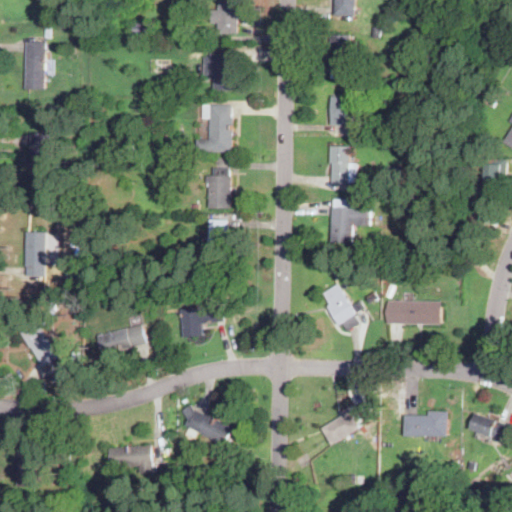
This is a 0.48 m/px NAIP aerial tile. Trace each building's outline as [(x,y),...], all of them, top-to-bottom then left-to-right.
[(240,0),(240,15),(240,34),(220,33),(221,23),(214,23),(214,9),(221,10),(221,0),(240,0)] [(358,0),(358,15),(337,15),(337,0),(358,0)] [(151,22),(151,37),(135,36),(136,15),(143,15),(143,22),(151,22)] [(382,26),(382,37),(373,36),(374,25),(382,26)] [(361,42),(361,64),(357,64),(356,74),(333,73),(333,71),(334,34),(352,34),(352,42),(361,42)] [(433,35),(431,47),(421,45),(423,34),(433,35)] [(48,73),(48,89),(29,89),(29,50),(29,42),(49,42),(48,73)] [(164,42),(164,50),(154,50),(154,42),(164,42)] [(238,53),(238,61),(238,90),(216,90),(217,75),(206,74),(206,57),(213,57),(213,53),(238,53)] [(181,79),(181,92),(161,92),(161,79),(181,79)] [(359,109),(359,118),(352,117),(351,125),(333,124),(334,95),(360,95),(359,109)] [(498,101),(495,107),(485,102),(488,95),(498,101)] [(431,117),(407,118),(407,103),(430,102),(431,117)] [(235,135),(235,151),(200,151),(200,139),(212,140),(212,118),(205,118),(205,105),(234,105),(234,117),(236,117),(235,135)] [(51,133),(50,182),(31,181),(32,136),(32,133),(51,133)] [(179,142),(178,154),(161,152),(162,140),(179,142)] [(359,163),(359,175),(352,175),(352,183),(335,182),(335,163),(333,163),(333,162),(333,146),(352,146),(352,163),(359,163)] [(510,159),(509,174),(509,184),(486,183),(487,163),(496,163),(497,158),(510,159)] [(404,177),(391,178),(389,164),(402,163),(404,177)] [(234,175),(234,176),(233,208),(212,208),(212,186),(209,186),(209,175),(216,175),(232,175),(234,175)] [(356,199),(355,207),(373,207),(373,226),(356,225),(356,242),(333,241),(334,206),(335,206),(336,198),(356,199)] [(420,204),(419,211),(407,210),(407,202),(420,204)] [(212,259),(211,220),(231,220),(231,259),(212,259)] [(49,265),(48,276),(28,275),(29,231),(49,232),(49,265)] [(81,275),(79,289),(68,288),(69,274),(81,275)] [(352,299),(355,304),(362,300),(366,306),(358,311),(361,314),(358,316),(361,322),(348,331),(331,306),(331,305),(333,304),(326,293),(340,283),(352,299)] [(380,298),(373,303),(368,296),(376,291),(380,298)] [(443,301),(443,324),(389,322),(389,299),(443,301)] [(206,335),(186,337),(183,309),(225,304),(227,321),(205,323),(206,335)] [(54,344),(62,357),(46,367),(34,346),(33,347),(22,328),(39,318),(54,344)] [(136,347),(106,355),(101,336),(133,327),(144,324),(149,343),(136,347)] [(194,406),(197,412),(199,409),(208,414),(209,413),(236,427),(227,445),(187,424),(190,419),(184,410),(193,404),(194,406)] [(454,409),(454,434),(454,436),(407,436),(408,433),(408,414),(433,415),(433,411),(436,411),(436,408),(454,409)] [(351,411),(357,420),(358,419),(357,416),(361,414),(368,424),(336,444),(326,427),(351,411)] [(507,437),(506,440),(471,428),(477,412),(511,424),(507,437)] [(143,465),(114,468),(112,448),(155,444),(156,464),(143,465)] [(40,446),(39,460),(38,486),(20,485),(20,473),(18,473),(18,459),(20,459),(21,446),(40,446)] [(477,462),(475,470),(469,468),(472,461),(477,462)]
